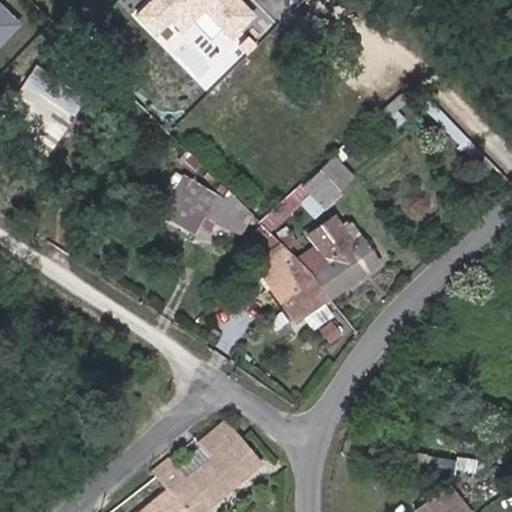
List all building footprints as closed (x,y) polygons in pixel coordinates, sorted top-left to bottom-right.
[(0,0),(0,45),(23,19),(1,0),(0,0)] [(178,42),(202,21),(183,0),(157,0),(147,9),(150,12),(178,42)] [(202,0),(183,0),(202,21),(213,12),(202,0)] [(16,101),(64,124),(80,90),(32,67),(16,101)] [(0,123),(0,152),(16,162),(42,122),(13,102),(0,123)] [(278,149),(290,162),(313,142),(302,129),(278,149)] [(294,174),(278,188),(300,209),(315,195),(294,174)] [(165,240),(171,232),(176,224),(189,230),(211,241),(222,220),(199,198),(194,207),(155,187),(134,226),(165,240)] [(176,224),(171,232),(184,239),(189,230),(176,224)] [(271,267),(302,304),(360,267),(328,227),(271,267)] [(246,245),(233,261),(259,277),(271,296),(264,303),(277,321),(302,304),(260,258),(246,245)] [(198,511),(260,461),(224,419),(195,442),(200,448),(209,458),(197,468),(195,466),(184,475),(178,467),(169,456),(150,472),(166,490),(184,511),(198,511)] [(197,468),(209,458),(200,448),(178,467),(184,475),(195,466),(197,468)] [(421,480),(425,453),(406,450),(402,477),(421,480)] [(454,475),(456,459),(430,456),(427,477),(445,479),(445,474),(454,475)] [(468,511),(445,483),(429,496),(441,511),(468,511)] [(184,511),(166,490),(139,511),(184,511)] [(416,511),(441,511),(429,496),(413,508),(416,511)]
